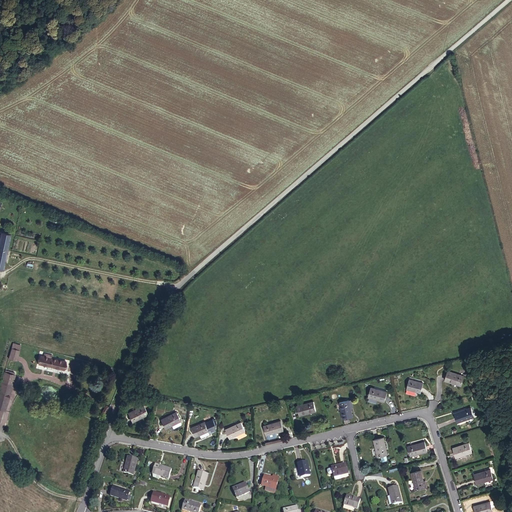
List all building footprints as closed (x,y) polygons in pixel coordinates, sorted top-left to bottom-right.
[(1,260),(0,266),(0,269),(8,272),(16,237),(7,234),(1,260)] [(17,362),(22,346),(13,343),(8,359),(17,362)] [(28,348),(24,363),(31,365),(35,350),(28,348)] [(53,369),(77,376),(79,367),(64,363),(65,360),(59,358),(58,361),(55,360),(53,369)] [(6,412),(16,375),(5,372),(0,392),(0,425),(3,412),(6,412)] [(466,377),(449,372),(446,382),(463,388),(466,377)] [(29,377),(21,375),(8,421),(4,436),(11,438),(14,424),(13,423),(23,388),(28,389),(30,380),(29,380),(29,377)] [(427,381),(413,377),(410,388),(424,392),(427,381)] [(386,400),(389,390),(371,385),(368,394),(386,400)] [(14,424),(18,425),(28,389),(23,388),(13,423),(14,424)] [(339,402),(344,420),(355,417),(352,407),(351,400),(339,402)] [(314,402),(298,405),(300,415),(317,412),(314,402)] [(147,406),(130,413),(134,422),(151,414),(147,406)] [(473,411),(457,416),(461,427),(477,422),(473,411)] [(178,416),(162,422),(166,431),(172,428),(180,425),(181,424),(178,416)] [(266,435),(283,431),(281,421),(263,425),(266,435)] [(206,423),(193,430),(197,439),(211,432),(206,423)] [(241,423),(226,431),(230,439),(246,432),(241,423)] [(386,437),(376,440),(381,458),(390,455),(391,455),(386,437)] [(427,442),(411,447),(413,457),(430,452),(427,442)] [(471,448),(454,453),(457,462),(474,456),(471,448)] [(136,459),(126,457),(122,474),(132,477),(136,459)] [(310,476),(306,461),(296,463),(301,478),(310,476)] [(169,479),(172,468),(155,464),(152,475),(169,479)] [(349,474),(347,464),(342,466),(333,468),(336,477),(349,474)] [(204,492),(209,474),(200,472),(195,489),(204,492)] [(489,472),(475,477),(478,488),(493,483),(489,472)] [(424,474),(414,477),(418,492),(428,489),(424,474)] [(267,475),(264,485),(278,489),(282,479),(267,475)] [(235,499),(250,494),(247,484),(245,485),(232,490),(235,499)] [(112,487),(108,497),(124,502),(128,493),(112,487)] [(400,490),(389,493),(394,509),(404,506),(400,490)] [(151,496),(149,505),(166,510),(168,500),(151,496)] [(359,511),(363,504),(358,502),(349,498),(345,507),(356,511),(359,511)] [(184,503),(181,511),(199,511),(200,508),(184,503)]
